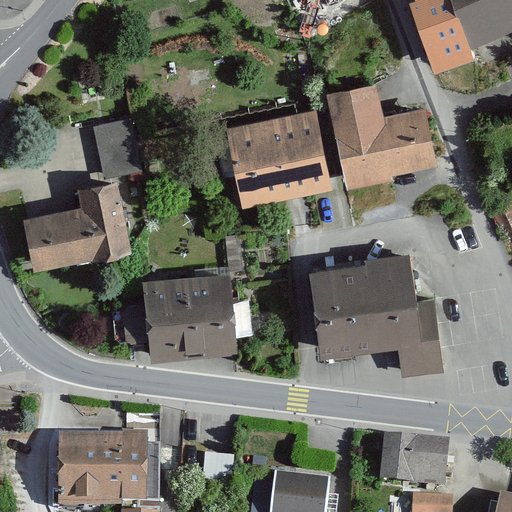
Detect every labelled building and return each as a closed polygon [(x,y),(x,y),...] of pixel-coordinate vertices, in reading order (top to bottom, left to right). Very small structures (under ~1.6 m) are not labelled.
[(511,0),(425,0),(445,48),(511,20),(511,0)] [(379,75),(328,86),(349,180),(441,159),(428,100),(387,110),(379,75)] [(317,107),(227,121),(241,202),(330,187),(317,107)] [(133,119),(89,126),(97,173),(140,166),(133,119)] [(81,203),(25,213),(34,263),(133,244),(120,175),(78,183),(81,203)] [(511,199),(492,209),(507,244),(511,242),(511,199)] [(240,235),(225,237),(229,269),(243,268),(240,235)] [(367,259),(315,267),(328,352),(403,340),(407,368),(446,362),(435,296),(427,297),(418,242),(366,250),(367,259)] [(231,271),(137,281),(140,308),(122,310),(126,341),(142,339),(145,365),(241,355),(231,271)] [(128,432),(61,432),(61,504),(159,504),(160,413),(128,413),(128,432)] [(418,436),(386,433),(382,479),(405,481),(407,481),(451,485),(455,439),(433,437),(418,436)] [(235,453),(203,451),(202,480),(234,481),(235,453)] [(331,476),(276,470),(271,511),(327,511),(328,509),(331,476)] [(452,511),(454,495),(413,491),(410,511),(452,511)] [(511,511),(511,494),(503,493),(500,511),(511,511)] [(496,511),(498,499),(488,498),(485,511),(496,511)]
